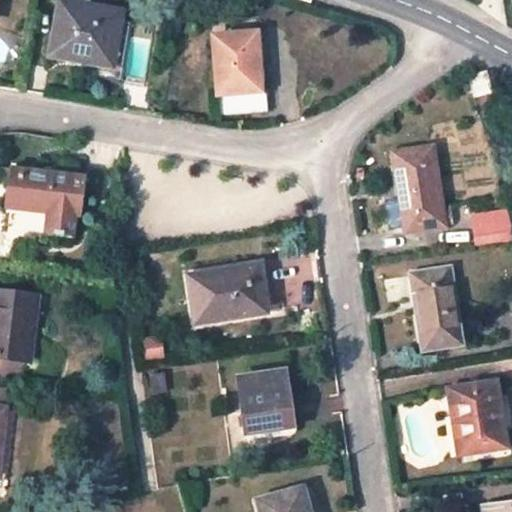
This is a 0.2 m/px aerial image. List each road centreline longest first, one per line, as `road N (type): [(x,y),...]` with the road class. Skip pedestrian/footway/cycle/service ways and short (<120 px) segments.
road 1 (residential): [(377,511),(316,145)]
road 2 (residential): [(316,145),(260,151),(0,110)]
road 3 (residential): [(464,28),(316,145)]
